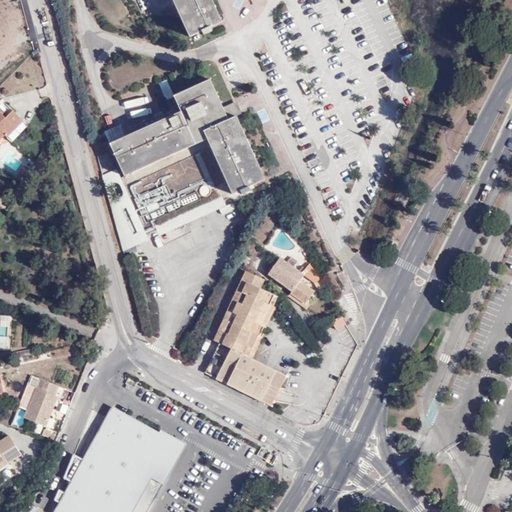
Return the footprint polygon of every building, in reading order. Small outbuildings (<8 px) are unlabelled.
[(173,0),(191,39),(225,21),(215,0),(173,0)] [(353,5),(350,0),(334,0),(336,2),(340,0),(341,0),(347,8),(353,5)] [(111,145),(126,177),(208,139),(204,131),(228,121),(223,109),(210,81),(175,98),(181,112),(111,145)] [(5,135),(21,118),(12,109),(10,110),(0,101),(0,134),(2,132),(5,135)] [(223,109),(228,121),(237,116),(242,114),(237,103),(223,109)] [(204,131),(208,139),(234,194),(241,191),(242,193),(252,189),(251,186),(266,179),(237,116),(228,121),(204,131)] [(26,123),(21,118),(5,135),(10,139),(26,123)] [(234,194),(208,139),(126,177),(121,179),(108,153),(100,157),(125,253),(150,242),(148,236),(158,232),(160,237),(227,205),(225,201),(235,195),(234,194)] [(302,275),(304,273),(296,267),(298,263),(293,259),(290,262),(283,257),(270,274),(281,283),(283,280),(292,287),(286,296),(292,301),(295,297),(305,304),(309,300),(314,292),(300,281),(303,276),(302,275)] [(320,291),(325,291),(309,264),(304,273),(302,275),(303,276),(320,291)] [(248,269),(244,277),(243,279),(246,281),(242,289),(245,290),(234,310),(229,308),(225,317),(230,320),(224,330),(220,328),(215,338),(220,340),(247,355),(259,333),(260,334),(265,326),(261,324),(273,305),(271,303),(276,294),(263,287),(267,279),(248,269)] [(325,273),(336,291),(340,288),(329,270),(325,273)] [(246,281),(243,279),(229,308),(234,310),(245,290),(242,289),(246,281)] [(276,305),(280,296),(276,294),(271,303),(273,305),(261,324),(265,326),(266,327),(277,306),(276,305)] [(295,297),(292,301),(305,310),(312,302),(309,300),(305,304),(295,297)] [(0,347),(12,348),(13,315),(0,314),(0,347)] [(225,317),(220,328),(224,330),(230,320),(225,317)] [(338,331),(346,326),(341,317),(333,322),(338,331)] [(247,355),(251,358),(263,336),(260,334),(259,333),(247,355)] [(247,355),(220,340),(205,370),(268,404),(283,375),(251,358),(247,355)] [(38,380),(26,410),(31,411),(27,420),(43,426),(48,415),(45,414),(48,408),(50,409),(55,397),(53,395),(57,386),(38,380)] [(31,411),(26,410),(23,418),(27,420),(31,411)] [(120,511),(147,465),(162,439),(149,432),(112,411),(79,470),(73,481),(55,511),(120,511)] [(162,439),(147,465),(154,469),(170,441),(151,430),(149,432),(162,439)] [(0,442),(0,462),(5,459),(8,464),(21,455),(10,436),(0,442)] [(5,459),(0,462),(0,469),(8,464),(5,459)] [(73,481),(79,470),(72,468),(66,478),(73,481)]
